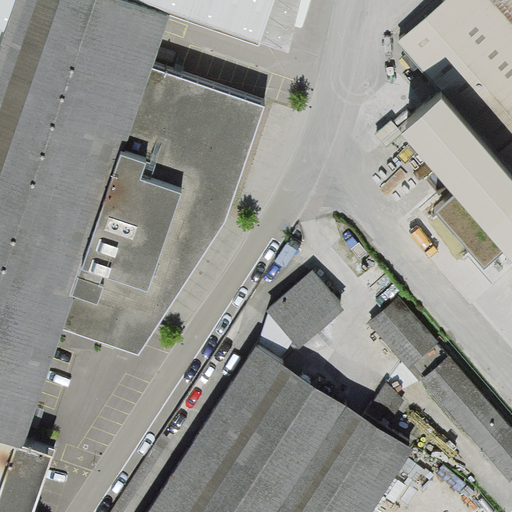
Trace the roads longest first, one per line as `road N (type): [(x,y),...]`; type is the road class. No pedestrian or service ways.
road 1 (unclassified): [(302,171),(82,511)]
road 2 (residential): [(302,171),(511,405)]
road 3 (unclassified): [(355,0),(302,171)]
